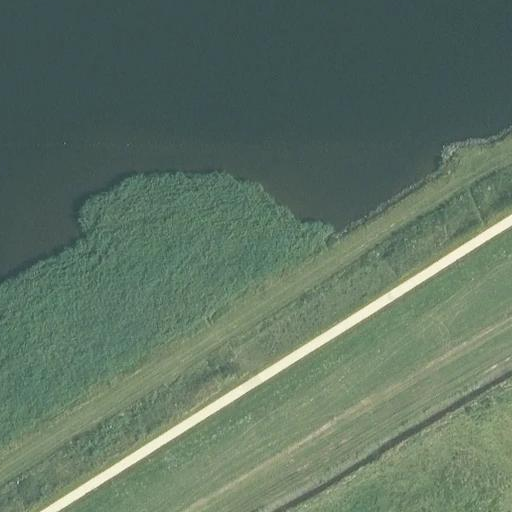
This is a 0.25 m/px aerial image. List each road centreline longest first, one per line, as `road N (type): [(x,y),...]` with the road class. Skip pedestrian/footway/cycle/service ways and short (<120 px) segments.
road 1 (track): [(0,479),(511,152)]
road 2 (track): [(511,320),(189,511)]
